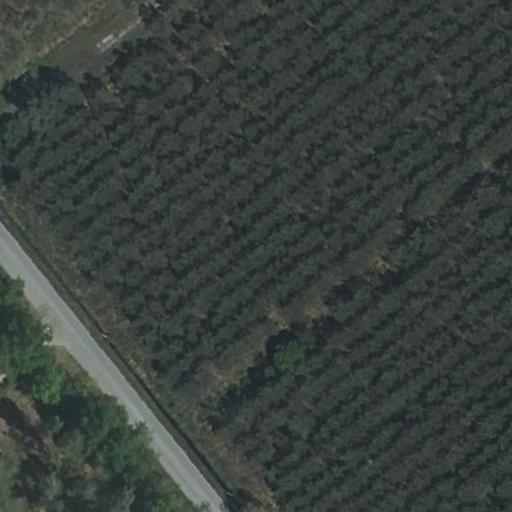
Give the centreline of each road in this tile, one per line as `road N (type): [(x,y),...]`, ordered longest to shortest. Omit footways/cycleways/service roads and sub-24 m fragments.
road 1 (tertiary): [(215,511),(0,239)]
road 2 (track): [(154,0),(0,120)]
